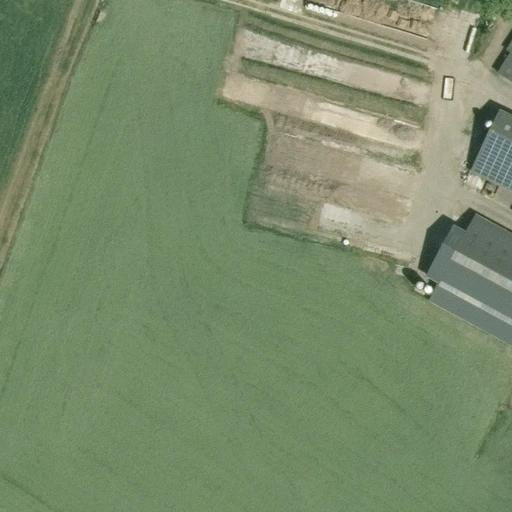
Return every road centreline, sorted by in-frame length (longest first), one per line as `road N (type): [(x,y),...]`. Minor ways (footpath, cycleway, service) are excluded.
road 1 (track): [(231,0),(473,69),(494,53),(511,4)]
road 2 (track): [(82,0),(0,241)]
